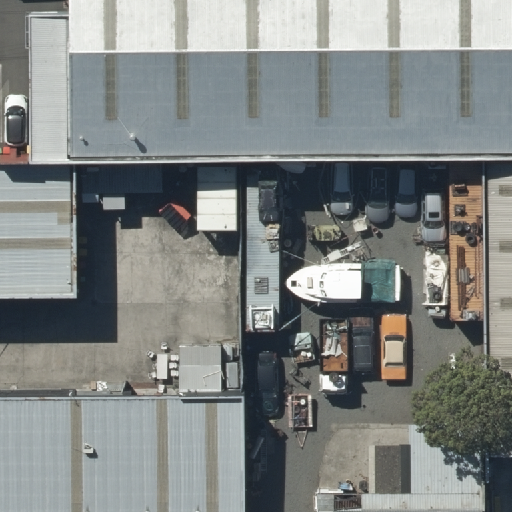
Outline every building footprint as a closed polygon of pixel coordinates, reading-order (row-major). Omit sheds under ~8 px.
[(511,0),(72,0),(73,16),(0,6),(0,14),(1,155),(484,162),(511,162),(511,0)] [(511,162),(484,162),(486,460),(511,459),(511,162)] [(77,172),(0,172),(0,283),(77,284),(77,172)] [(231,511),(231,400),(0,400),(0,511),(231,511)] [(361,511),(313,511),(312,511),(463,511),(463,427),(361,428),(361,511)]
